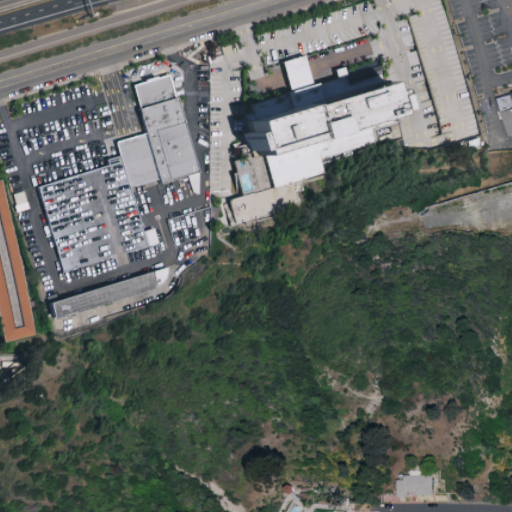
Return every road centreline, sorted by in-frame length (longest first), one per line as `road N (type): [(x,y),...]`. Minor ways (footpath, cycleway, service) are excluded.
road 1 (tertiary): [(0,84),(279,0)]
road 2 (motorway): [(0,56),(184,0)]
